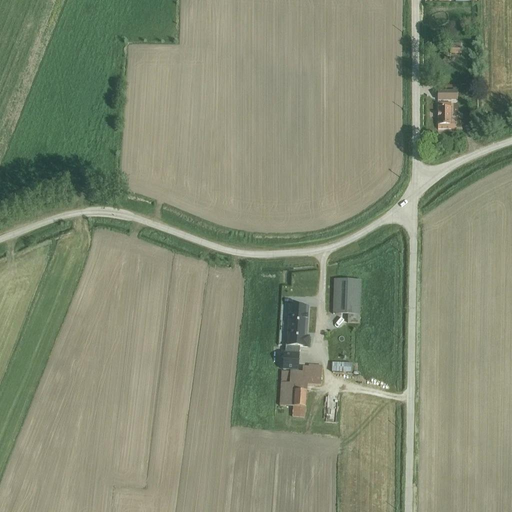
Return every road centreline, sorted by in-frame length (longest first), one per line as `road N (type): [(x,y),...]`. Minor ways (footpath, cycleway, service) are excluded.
road 1 (unclassified): [(0,242),(103,212),(249,258),(326,251),(415,192)]
road 2 (unclassified): [(408,511),(415,192)]
road 3 (unclassified): [(415,192),(415,0)]
